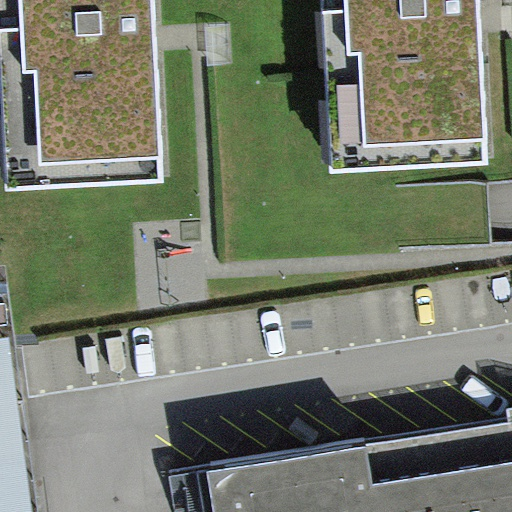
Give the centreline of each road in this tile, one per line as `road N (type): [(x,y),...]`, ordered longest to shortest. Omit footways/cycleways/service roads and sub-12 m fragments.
road 1 (unknown): [(454,19),(464,137),(442,164),(367,176),(72,163),(44,129),(37,35)]
road 2 (unknown): [(37,35),(454,19)]
